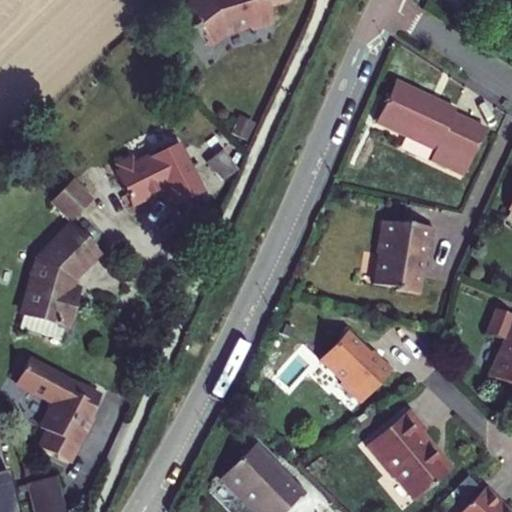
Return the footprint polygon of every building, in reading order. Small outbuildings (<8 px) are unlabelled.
[(195,0),(182,10),(209,49),(225,37),(249,30),(250,33),(272,26),(267,10),(288,4),(287,0),(195,0)] [(373,126),(434,154),(429,164),(461,179),(483,132),(450,118),(453,113),(392,85),(373,126)] [(165,189),(174,207),(178,205),(198,195),(200,195),(176,146),(132,166),(129,159),(114,166),(117,173),(115,174),(129,205),(165,189)] [(221,156),(209,165),(221,181),(233,172),(221,156)] [(70,220),(90,201),(71,181),(51,199),(70,220)] [(20,310),(61,322),(64,323),(72,296),(64,294),(68,282),(69,276),(96,253),(69,224),(36,255),(19,309),(20,310)] [(404,228),(383,224),(381,235),(378,235),(374,255),(377,255),(372,287),(393,291),(393,294),(415,297),(422,261),(426,261),(431,232),(404,227),(404,228)] [(76,284),(68,282),(64,294),(72,296),(76,284)] [(61,322),(20,310),(16,324),(57,337),(61,322)] [(503,340),(487,377),(511,387),(511,322),(510,321),(511,318),(497,312),(488,334),(503,340)] [(362,333),(356,326),(345,336),(348,339),(327,358),(347,381),(344,384),(364,406),(399,374),(381,353),(378,356),(360,336),(362,333)] [(77,379),(25,363),(16,389),(53,400),(56,405),(49,428),(55,430),(50,447),(81,458),(94,417),(91,417),(102,387),(95,385),(84,390),(77,379)] [(423,436),(406,415),(363,450),(389,484),(391,482),(410,505),(444,477),(425,454),(429,451),(420,439),(423,436)] [(281,511),(297,495),(247,447),(214,483),(243,511),(281,511)] [(0,511),(17,511),(6,469),(0,470),(0,511)] [(52,473),(27,479),(36,511),(69,511),(68,506),(61,507),(52,473)] [(503,508),(483,489),(460,511),(500,511),(503,508)]
